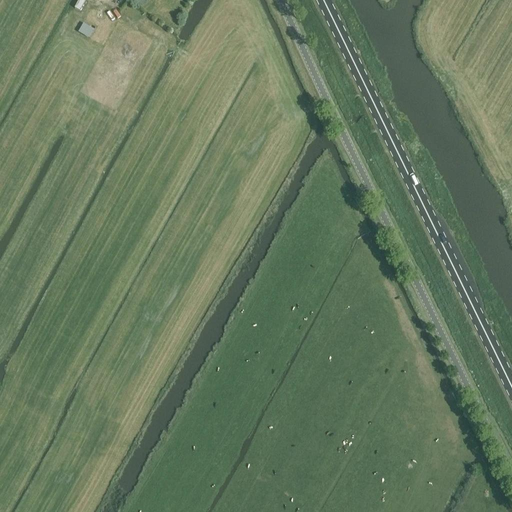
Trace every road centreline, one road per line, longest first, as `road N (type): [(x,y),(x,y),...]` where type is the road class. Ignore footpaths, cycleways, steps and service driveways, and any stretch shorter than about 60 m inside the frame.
road 1 (unclassified): [(511,473),(280,0)]
road 2 (track): [(82,511),(218,274),(278,138),(300,112),(328,100)]
road 3 (primary): [(511,387),(323,0)]
